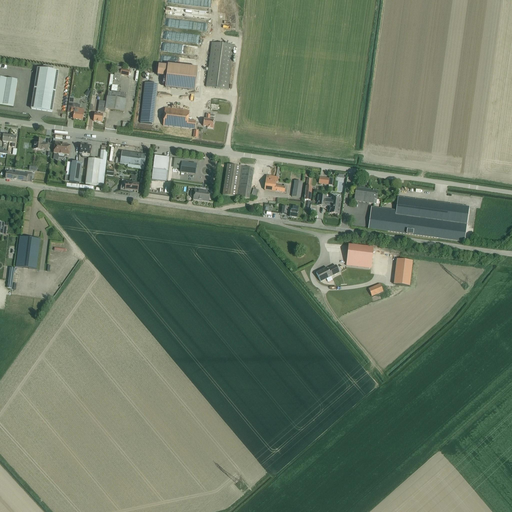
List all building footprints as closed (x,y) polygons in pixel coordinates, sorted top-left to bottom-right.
[(227,90),(233,46),(212,43),(206,87),(227,90)] [(194,91),(197,69),(159,64),(157,76),(167,77),(166,87),(194,91)] [(53,71),(54,67),(43,66),(43,70),(37,69),(31,109),(52,112),(58,72),(53,71)] [(17,81),(7,79),(3,105),(13,106),(14,101),(17,81)] [(153,125),(158,85),(145,83),(140,123),(153,125)] [(98,107),(98,112),(105,113),(105,109),(124,112),(125,106),(126,99),(107,96),(106,102),(99,101),(99,104),(98,107)] [(69,104),(67,113),(74,114),(73,119),(82,120),(83,115),(84,109),(73,108),(73,104),(69,104)] [(195,129),(195,124),(196,121),(188,120),(189,111),(165,108),(163,126),(195,129)] [(102,123),(103,115),(94,114),(93,121),(102,123)] [(209,120),(210,115),(206,114),(206,119),(204,119),(203,126),(207,127),(207,128),(213,129),(214,120),(209,120)] [(49,144),(42,143),(43,140),(36,139),(35,144),(34,143),(33,149),(41,150),(48,150),(49,144)] [(64,156),(64,155),(68,155),(70,145),(62,144),(62,143),(55,142),(54,153),(58,154),(59,154),(59,155),(59,156),(63,157),(64,156)] [(81,145),(80,153),(82,153),(82,155),(83,156),(88,157),(89,156),(89,154),(90,154),(91,146),(81,145)] [(103,186),(107,151),(102,151),(101,152),(100,160),(88,159),(85,184),(103,186)] [(144,167),(146,155),(122,152),(120,164),(128,165),(144,167)] [(167,172),(169,159),(154,157),(153,170),(167,172)] [(195,174),(196,164),(189,163),(186,161),(175,159),(174,167),(181,168),(180,172),(195,174)] [(66,176),(65,180),(69,181),(69,182),(79,183),(82,163),(72,162),(72,164),(68,164),(67,176),(66,176)] [(249,199),(254,169),(227,165),(222,195),(249,199)] [(167,172),(153,170),(151,181),(166,183),(167,172)] [(32,174),(13,172),(8,171),(8,173),(6,173),(5,178),(31,182),(32,177),(32,174)] [(277,183),(278,177),(266,176),(264,190),(284,193),(287,193),(288,186),(284,185),(284,187),(276,186),(276,182),(277,183)] [(300,198),(302,182),(294,181),(292,197),(300,198)] [(138,191),(139,184),(126,182),(125,190),(138,191)] [(355,188),(354,201),(374,204),(376,204),(376,200),(378,191),(355,188)] [(209,202),(210,192),(194,190),(193,200),(199,200),(201,201),(209,202)] [(318,196),(317,205),(325,206),(325,205),(330,205),(329,213),(339,214),(341,200),(331,198),(331,200),(326,200),(326,197),(318,196)] [(464,242),(469,207),(398,198),(396,211),(371,207),(368,229),(464,242)] [(291,210),(287,210),(287,208),(282,207),(281,213),(286,214),(287,213),(290,213),(289,217),(297,218),(298,211),(291,210)] [(36,269),(39,244),(40,239),(20,237),(19,242),(16,267),(36,269)] [(371,268),(373,248),(348,245),(346,265),(371,268)] [(393,284),(409,286),(412,261),(396,260),(393,284)] [(339,273),(336,266),(328,270),(327,268),(316,273),(320,282),(339,273)] [(371,297),(382,292),(379,284),(368,289),(371,297)]
